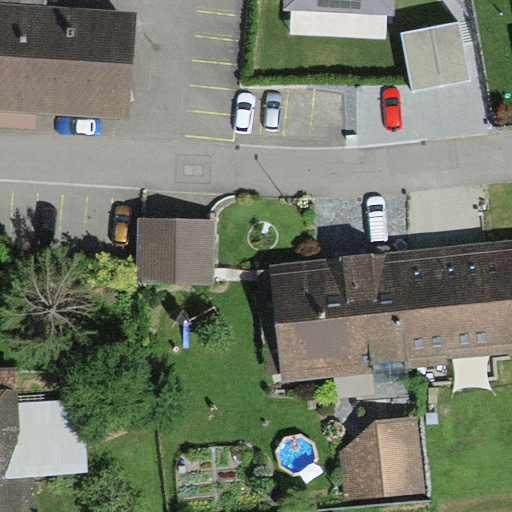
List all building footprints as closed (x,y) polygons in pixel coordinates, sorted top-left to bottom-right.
[(395,0),(281,0),(281,9),(395,15),(395,0)] [(0,118),(110,124),(115,26),(0,19),(0,118)] [(456,23),(401,35),(414,91),(468,79),(456,23)] [(204,287),(204,236),(143,236),(144,287),(204,287)] [(511,357),(511,251),(274,280),(286,384),(511,357)] [(76,466),(74,409),(8,411),(8,379),(0,378),(0,511),(15,511),(14,468),(76,466)] [(415,493),(406,428),(336,438),(345,502),(415,493)]
